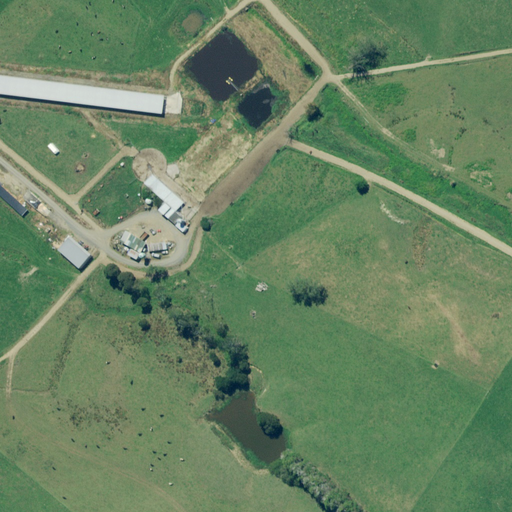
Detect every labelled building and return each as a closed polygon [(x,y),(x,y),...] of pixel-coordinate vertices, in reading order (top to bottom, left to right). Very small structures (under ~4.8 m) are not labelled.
[(166,97),(0,75),(0,93),(164,114),(166,97)] [(183,224),(184,224),(185,224),(186,224),(187,223),(187,222),(187,221),(187,220),(186,220),(185,219),(184,219),(185,218),(178,212),(186,203),(155,175),(147,184),(168,203),(162,210),(178,225),(182,221),(182,222),(182,223),(183,224)] [(149,243),(128,232),(123,242),(144,253),(149,243)] [(94,256),(73,237),(61,250),(82,269),(94,256)] [(169,250),(168,243),(151,245),(152,252),(169,250)] [(143,254),(134,250),(131,255),(140,260),(143,254)]
